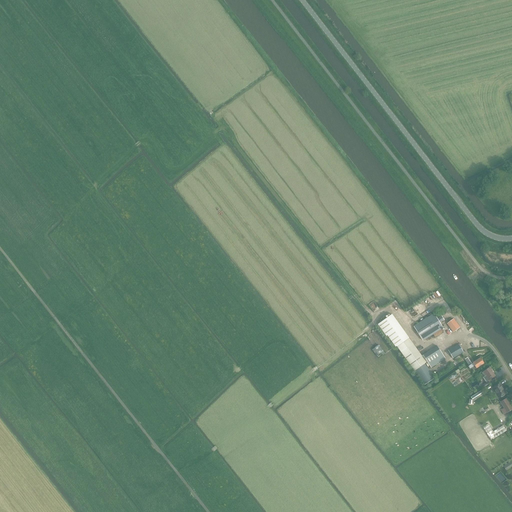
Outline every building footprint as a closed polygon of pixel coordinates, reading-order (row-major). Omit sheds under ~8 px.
[(434,314),(414,327),(423,340),(443,328),(440,323),(444,320),(442,316),(437,319),(434,314)] [(454,319),(447,324),(450,327),(453,332),(460,327),(454,319)] [(424,384),(434,378),(424,363),(427,361),(431,368),(445,359),(437,346),(422,356),(409,338),(396,346),(414,370),(415,370),(424,384)] [(453,358),(463,352),(458,344),(448,350),(453,358)] [(376,356),(377,356),(383,351),(379,345),(372,350),(376,356)] [(466,356),(463,359),(470,369),(475,366),(476,368),(484,363),(480,358),(471,364),(466,356)] [(489,380),(495,376),(491,370),(492,369),(491,367),(490,368),(489,367),(483,371),(483,372),(482,373),(484,376),(486,375),(489,380)] [(499,397),(506,392),(502,385),(501,386),(500,383),(492,388),(496,394),(494,395),(493,396),(495,399),(496,399),(499,397)] [(484,392),(482,389),(471,397),(472,400),(484,392)] [(507,413),(511,409),(511,408),(505,398),(500,401),(504,408),(501,409),(504,414),(506,412),(507,413)] [(488,424),(483,427),(491,440),(506,430),(503,425),(493,431),(488,424)]
